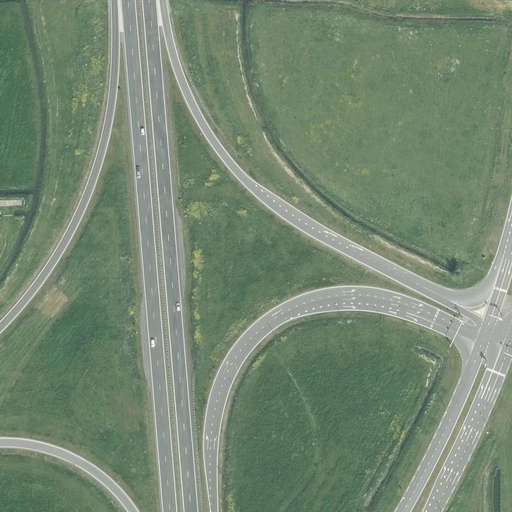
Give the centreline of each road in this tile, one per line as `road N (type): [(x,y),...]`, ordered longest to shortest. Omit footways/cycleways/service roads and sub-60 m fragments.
road 1 (trunk): [(190,511),(149,0)]
road 2 (trunk): [(128,0),(169,511)]
road 3 (trunk): [(213,511),(209,458),(218,393),(248,341),(284,312),(372,300),(482,341)]
road 4 (trunk): [(398,278),(292,220),(236,171),(187,94),(162,0)]
road 5 (trunk): [(114,0),(114,84),(89,192),(54,260),(0,328)]
road 6 (trunk): [(482,341),(403,511)]
road 7 (trunk): [(434,511),(510,343)]
road 8 (trunk): [(0,442),(82,464),(133,511)]
road 9 (trunk): [(509,257),(473,300),(398,278)]
